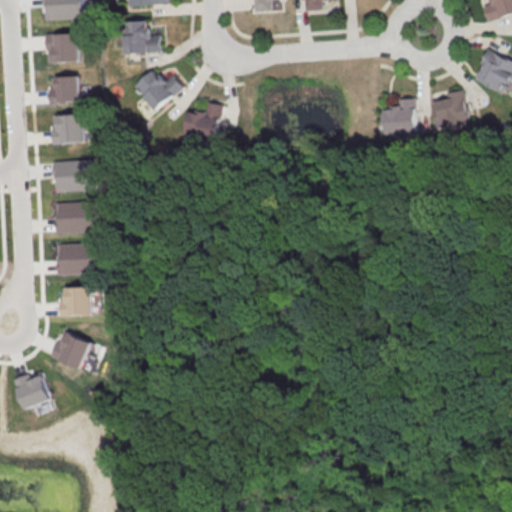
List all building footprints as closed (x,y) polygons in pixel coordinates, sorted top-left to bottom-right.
[(46,0),(86,0),(88,22),(48,24),(46,0)] [(277,9),(276,0),(254,0),(255,10),(277,9)] [(302,0),(302,10),(324,9),(324,0),(302,0)] [(511,14),(511,0),(494,0),(497,9),(487,12),(489,20),(511,14)] [(162,53),(161,31),(149,31),(149,21),(125,21),(126,53),(162,53)] [(505,93),(511,79),(511,57),(490,47),(475,79),(505,93)] [(136,85),(156,111),(185,88),(172,71),(164,78),(157,69),(136,85)] [(472,124),(466,90),(436,95),(442,129),(472,124)] [(418,98),(398,98),(398,109),(384,110),(385,134),(419,132),(418,98)] [(190,109),(185,132),(217,139),(225,105),(204,100),(202,112),(190,109)] [(57,165),(98,163),(99,193),(59,196),(57,165)] [(60,208),(100,205),(102,236),(61,238),(60,208)]
